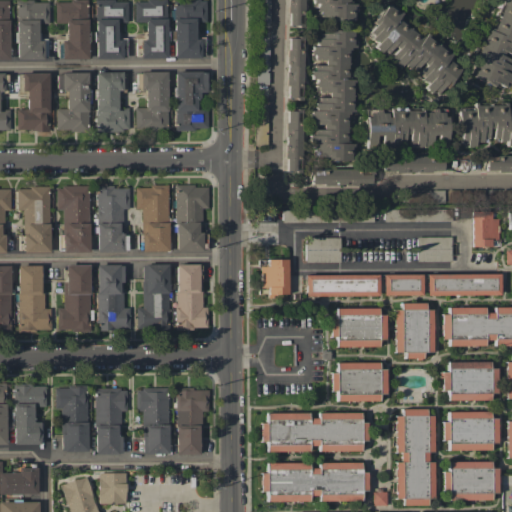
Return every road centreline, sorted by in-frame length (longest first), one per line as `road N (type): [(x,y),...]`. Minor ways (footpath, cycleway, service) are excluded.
road 1 (tertiary): [(231,511),(230,65)]
road 2 (residential): [(231,358),(0,358)]
road 3 (residential): [(228,158),(0,160)]
